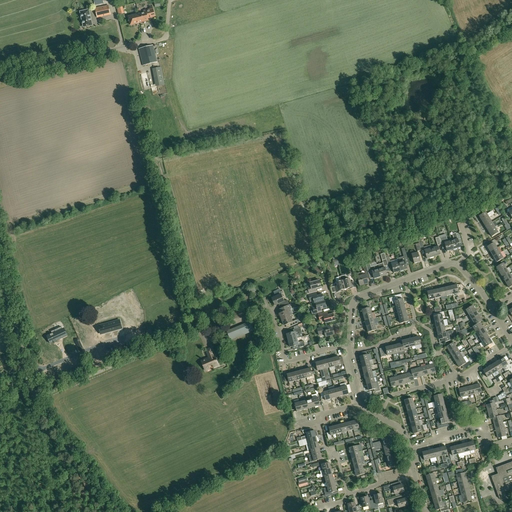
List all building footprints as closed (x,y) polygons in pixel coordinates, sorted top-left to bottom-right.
[(108,5),(95,8),(98,18),(110,15),(108,5)] [(144,13),(141,13),(140,9),(137,9),(139,14),(128,17),(131,25),(148,20),(148,18),(155,16),(153,8),(144,11),(144,13)] [(93,26),(89,9),(79,11),(81,17),(80,17),(81,23),(82,23),(83,28),(93,26)] [(153,46),(139,49),(143,66),(157,62),(153,46)] [(154,69),(157,82),(164,81),(163,73),(162,67),(159,68),(154,69)] [(494,214),(492,211),(487,214),(486,212),(479,216),(482,221),(489,217),(494,214)] [(482,221),(485,226),(492,222),(491,221),(493,220),(492,218),(490,219),(489,217),(482,221)] [(492,222),(485,226),(488,231),(495,227),(492,222)] [(495,227),(488,231),(492,236),(498,232),(495,227)] [(451,241),(454,249),(460,247),(459,244),(462,243),(459,233),(456,234),(458,239),(451,241)] [(454,249),(451,241),(448,241),(447,237),(440,239),(443,249),(446,248),(447,251),(454,249)] [(491,252),(497,248),(494,242),(487,246),(491,252)] [(434,257),(431,248),(430,245),(425,247),(425,248),(424,248),(427,259),(434,257)] [(431,248),(434,257),(441,255),(438,246),(431,248)] [(497,248),(491,252),(494,257),(500,253),(499,251),(501,250),(500,248),(498,250),(497,248)] [(412,254),(415,264),(421,262),(418,252),(412,254)] [(500,253),(494,257),(497,262),(504,258),(500,253)] [(386,259),(388,265),(391,264),(394,273),(401,271),(398,262),(395,263),(394,262),(391,263),(389,256),(386,257),(386,259)] [(377,265),(381,277),(387,275),(384,266),(388,265),(386,259),(383,260),(383,263),(377,265)] [(405,260),(398,262),(401,271),(407,269),(405,260)] [(500,272),(506,268),(503,263),(496,267),(500,272)] [(374,279),(381,277),(377,265),(371,267),(370,264),(367,265),(368,271),(372,270),(374,279)] [(370,278),(368,271),(366,265),(363,266),(365,271),(365,274),(362,275),(362,273),(360,273),(358,273),(356,275),(356,276),(358,276),(360,286),(368,283),(367,279),(370,278)] [(506,268),(500,272),(503,277),(509,273),(506,268)] [(511,277),(509,273),(503,277),(506,282),(511,278),(511,277)] [(342,276),(346,289),(351,287),(352,288),(355,287),(354,281),(351,282),(350,278),(347,279),(346,275),(342,276)] [(346,289),(342,276),(338,277),(340,281),(336,282),(337,284),(334,284),(336,292),(340,291),(340,290),(346,289)] [(306,294),(309,294),(317,292),(316,288),(321,287),(320,280),(310,283),(311,286),(307,287),(308,290),(305,291),(306,294)] [(274,291),(275,293),(274,294),(276,297),(272,298),(275,305),(282,303),(283,306),(289,303),(287,300),(284,301),(281,294),(282,294),(281,291),(280,289),(274,291)] [(315,303),(324,301),(322,294),(317,296),(317,293),(308,295),(310,301),(314,300),(315,303)] [(392,301),(393,304),(395,303),(396,306),(404,304),(403,298),(396,300),(395,296),(389,298),(390,302),(392,301)] [(311,312),(312,314),(322,312),(322,309),(327,308),(325,301),(315,303),(316,306),(312,308),(313,308),(311,308),(312,312),(311,312)] [(293,314),(290,309),(291,308),(290,305),(284,308),(285,311),(279,314),(282,319),(290,316),(293,314)] [(469,315),(476,311),(473,305),(466,310),(469,315)] [(476,311),(469,315),(472,320),(479,316),(476,311)] [(328,312),(318,314),(320,321),(325,320),(325,323),(335,321),(333,314),(328,315),(328,312)] [(290,316),(282,319),(284,325),(290,323),(292,326),(298,323),(297,320),(293,322),(290,316)] [(479,316),(472,320),(475,325),(473,326),(473,327),(482,321),(479,316)] [(116,321),(102,324),(104,332),(118,329),(116,321)] [(231,340),(254,331),(251,321),(227,331),(231,340)] [(482,321),(473,327),(476,332),(483,327),(480,322),(482,321)] [(326,326),(317,328),(319,335),(325,334),(326,337),(334,335),(333,328),(327,329),(326,326)] [(483,327),(476,332),(479,337),(486,333),(483,327)] [(58,328),(55,330),(51,331),(52,334),(47,336),(50,343),(59,339),(58,337),(62,335),(58,328)] [(300,337),(299,333),(302,333),(301,328),(294,329),(295,332),(287,334),(288,341),(297,338),(300,337)] [(452,330),(446,332),(438,334),(439,340),(441,339),(442,343),(450,340),(449,334),(453,333),(452,330)] [(486,333),(479,337),(480,338),(478,339),(479,341),(481,340),(482,342),(489,338),(486,333)] [(297,338),(288,341),(290,347),(298,345),(299,347),(300,347),(300,348),(304,347),(304,346),(305,346),(304,341),(298,342),(297,338)] [(489,338),(482,342),(485,347),(490,344),(492,343),(489,338)] [(446,347),(449,352),(456,348),(455,346),(457,344),(456,343),(454,344),(453,343),(446,347)] [(202,364),(202,365),(203,367),(204,368),(204,369),(213,365),(214,367),(219,365),(215,355),(214,355),(211,348),(205,350),(209,358),(201,361),(202,364)] [(453,357),(460,353),(459,351),(461,350),(460,349),(458,350),(456,348),(449,352),(453,357)] [(453,357),(456,362),(463,358),(462,356),(464,355),(463,353),(460,354),(460,353),(453,357)] [(333,358),(335,366),(341,365),(339,357),(333,358)] [(498,361),(503,368),(508,365),(504,357),(498,361)] [(463,358),(456,362),(459,367),(466,363),(463,358)] [(324,369),(322,361),(316,363),(318,371),(324,369)] [(503,368),(498,361),(493,364),(498,371),(503,368)] [(426,366),(428,374),(436,372),(433,364),(426,366)] [(498,371),(493,364),(488,367),(493,374),(498,371)] [(428,374),(426,366),(418,368),(421,377),(428,374)] [(493,374),(488,367),(483,370),(487,377),(493,374)] [(305,370),(307,378),(313,376),(311,368),(305,370)] [(421,377),(418,368),(411,370),(412,372),(414,381),(414,379),(421,377)] [(414,381),(412,372),(404,374),(407,383),(414,381)] [(295,381),(293,373),(287,374),(289,382),(295,381)] [(407,383),(404,374),(397,376),(400,385),(407,383)] [(400,385),(397,376),(390,378),(392,387),(400,385)] [(340,385),(341,387),(343,396),(349,394),(347,386),(346,383),(340,385)] [(479,384),(472,385),(475,394),(481,392),(479,384)] [(472,385),(466,387),(468,396),(475,394),(472,385)] [(468,396),(466,387),(459,389),(461,397),(468,396)] [(324,396),(326,400),(332,399),(329,391),(323,392),(323,390),(320,391),(321,396),(324,396)] [(313,399),(315,407),(321,405),(319,397),(313,399)] [(488,412),(497,410),(495,403),(494,400),(490,401),(491,404),(486,405),(488,412)] [(303,410),(301,402),(295,403),(297,412),(303,410)] [(497,410),(488,412),(490,419),(498,416),(497,410)] [(446,423),(449,422),(448,416),(440,419),(437,419),(438,423),(441,423),(441,425),(437,426),(438,429),(447,427),(446,423)] [(494,425),(494,424),(503,422),(501,416),(492,418),(494,425)] [(503,422),(494,424),(496,431),(505,429),(503,422)] [(423,425),(422,425),(422,426),(420,426),(412,428),(414,434),(424,431),(423,425)] [(327,432),(328,439),(332,438),(331,436),(337,434),(335,426),(329,428),(330,432),(327,432)] [(301,437),(302,440),(308,438),(316,436),(318,436),(317,432),(316,432),(315,432),(315,430),(311,431),(310,429),(303,431),(303,433),(307,433),(307,436),(301,437)] [(505,429),(496,431),(498,438),(506,436),(505,429)] [(356,437),(357,439),(365,437),(363,431),(360,432),(361,436),(356,437)] [(303,446),(310,444),(318,442),(319,442),(318,437),(317,437),(316,437),(316,436),(308,438),(302,440),(302,443),(303,446)] [(468,443),(470,451),(476,449),(474,441),(468,443)] [(443,462),(447,462),(446,458),(445,455),(448,454),(446,446),(440,448),(442,456),(443,462)] [(307,454),(308,457),(312,455),(321,453),(319,447),(311,450),(309,450),(310,453),(307,454)] [(422,463),(425,462),(424,460),(430,459),(428,451),(422,452),(423,455),(420,456),(422,463)] [(511,488),(511,461),(496,468),(498,474),(491,476),(500,498),(507,496),(505,491),(511,488)] [(321,477),(325,476),(333,474),(331,469),(323,471),(323,470),(320,471),(321,474),(320,475),(321,477)] [(426,476),(428,482),(436,479),(434,473),(426,476)] [(458,482),(467,479),(465,473),(456,475),(458,482)] [(428,482),(429,487),(437,485),(437,483),(439,483),(438,481),(436,481),(436,479),(428,482)] [(467,479),(458,482),(460,488),(469,486),(467,479)] [(397,483),(383,487),(385,492),(391,490),(394,489),(395,494),(399,493),(404,491),(402,485),(398,486),(397,483)] [(334,492),(337,491),(336,485),(337,485),(328,487),(329,493),(325,494),(326,497),(335,495),(334,492)] [(429,487),(431,493),(439,491),(437,485),(429,487)] [(469,486),(460,488),(462,495),(470,493),(469,486)] [(431,493),(433,499),(441,496),(439,491),(431,493)] [(470,493),(462,495),(463,502),(472,499),(470,493)] [(374,495),(375,496),(373,497),(374,500),(372,500),(374,508),(379,507),(378,504),(383,503),(381,494),(374,495)] [(408,505),(406,498),(402,500),(401,496),(387,500),(389,506),(398,503),(399,508),(408,505)] [(441,498),(441,496),(433,499),(434,504),(439,503),(442,502),(441,498)] [(369,509),(374,508),(372,500),(370,501),(369,498),(368,498),(368,497),(361,498),(360,499),(361,503),(362,503),(363,507),(369,506),(369,509)] [(360,511),(361,510),(357,511),(355,502),(348,504),(350,511),(360,511)] [(436,510),(440,509),(441,511),(449,510),(447,504),(443,505),(442,502),(439,503),(434,504),(436,510)]
